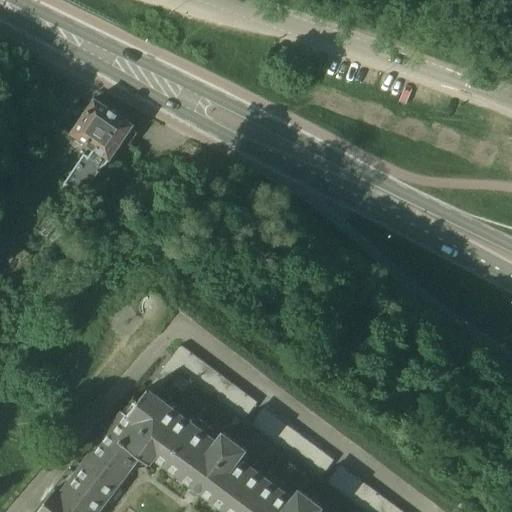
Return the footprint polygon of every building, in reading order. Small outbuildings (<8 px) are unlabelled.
[(68,90),(52,117),(73,131),(72,132),(94,148),(90,154),(86,151),(64,181),(82,194),(104,163),(110,159),(124,139),(131,143),(140,131),(133,126),(135,123),(97,96),(76,125),(68,119),(81,98),(68,90)] [(148,386),(159,394),(178,369),(246,420),(259,401),(183,344),(179,345),(148,386)] [(148,386),(129,412),(166,440),(155,455),(231,511),(239,511),(267,475),(240,456),(247,447),(223,429),(217,438),(159,394),(148,386)] [(320,478),(334,460),(265,407),(252,425),(320,478)] [(55,486),(36,511),(97,511),(108,498),(112,501),(122,487),(118,485),(140,455),(150,462),(155,455),(166,440),(129,412),(124,408),(62,491),(55,486)] [(406,511),(341,463),(327,482),(366,511),(406,511)] [(239,511),(317,511),(323,505),(299,487),(293,495),(267,475),(239,511)]
